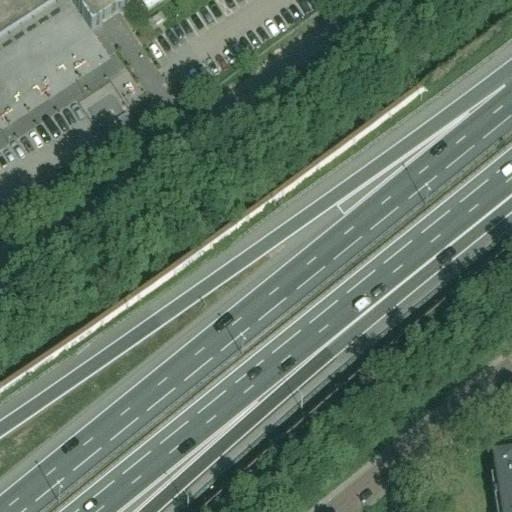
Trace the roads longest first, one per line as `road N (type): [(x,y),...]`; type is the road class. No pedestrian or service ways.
road 1 (motorway): [(511,98),(0,511)]
road 2 (motorway): [(511,98),(256,251),(0,427)]
road 3 (motorway): [(95,511),(511,179)]
road 4 (motorway): [(148,511),(290,383),(511,207)]
road 5 (unclassified): [(0,274),(371,0)]
road 6 (residential): [(335,511),(511,369)]
